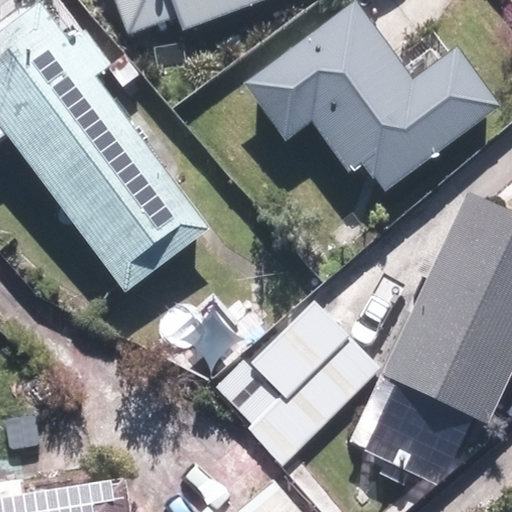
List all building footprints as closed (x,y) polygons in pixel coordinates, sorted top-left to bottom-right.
[(171,21),(177,37),(272,0),(110,0),(126,38),(171,21)] [(340,10),(234,92),(276,147),(304,126),(346,180),(356,172),(375,198),(486,113),(445,59),(402,91),(340,10)] [(29,13),(0,35),(0,146),(119,300),(201,237),(29,13)] [(376,379),(482,425),(511,356),(511,231),(453,206),(376,379)] [(282,467),(371,379),(299,306),(210,394),(282,467)] [(0,505),(0,511),(120,511),(117,490),(0,505)] [(283,511),(265,490),(238,511),(283,511)]
